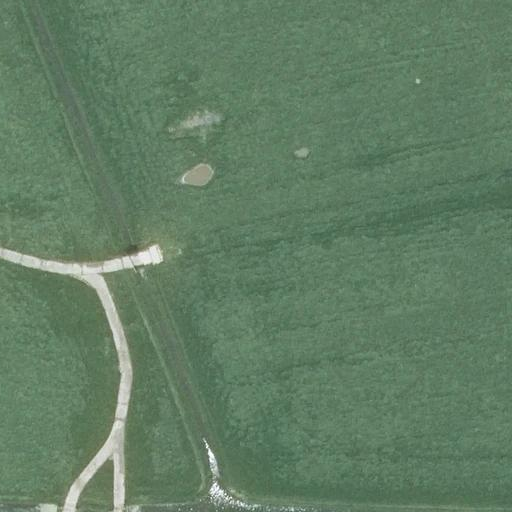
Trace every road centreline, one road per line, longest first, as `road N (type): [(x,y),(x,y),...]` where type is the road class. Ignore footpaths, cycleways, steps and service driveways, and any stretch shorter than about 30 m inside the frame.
road 1 (track): [(118,511),(123,355),(100,287),(79,271)]
road 2 (track): [(153,256),(79,271),(0,253)]
